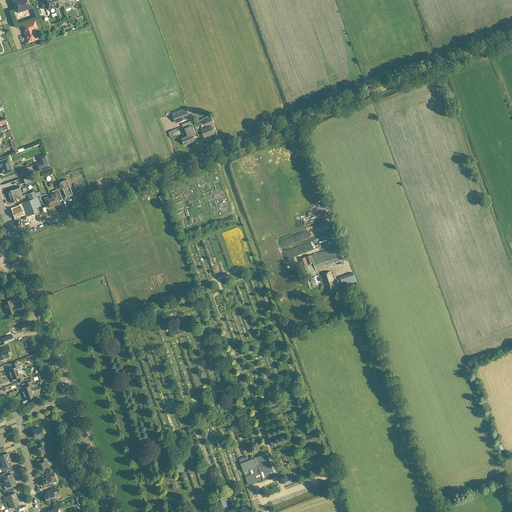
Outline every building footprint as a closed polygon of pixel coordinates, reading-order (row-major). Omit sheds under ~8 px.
[(14,0),(12,1),(17,13),(23,11),(23,12),(26,11),(26,10),(32,8),(29,0),(14,0)] [(55,13),(50,0),(45,0),(46,1),(40,3),(42,9),(48,7),(50,13),(51,15),(55,13)] [(66,10),(62,0),(50,0),(55,13),(57,13),(57,11),(56,8),(62,6),(63,10),(66,10)] [(62,0),(66,10),(70,8),(68,0),(62,0)] [(34,21),(22,26),(26,38),(27,43),(33,41),(32,40),(37,39),(34,30),(37,29),(34,21)] [(185,108),(171,114),(175,124),(189,119),(185,108)] [(213,123),(211,118),(202,122),(205,127),(213,123)] [(191,134),(190,132),(193,131),(190,121),(181,125),(185,134),(186,134),(187,136),(181,138),(184,146),(194,142),(191,134)] [(211,127),(201,131),(203,138),(214,134),(211,127)] [(38,142),(23,148),(24,151),(39,144),(38,142)] [(44,161),(34,165),(37,172),(50,168),(46,155),(42,156),(44,161)] [(7,159),(0,161),(0,165),(3,175),(12,172),(7,159)] [(52,169),(41,173),(42,178),(54,174),(52,169)] [(23,178),(25,184),(34,181),(32,175),(23,178)] [(66,199),(73,196),(66,180),(59,183),(66,199)] [(12,189),(13,190),(7,192),(9,198),(21,193),(18,187),(12,189)] [(52,195),(50,196),(54,206),(56,205),(57,205),(57,206),(59,205),(59,204),(60,204),(59,201),(62,200),(58,189),(51,192),(52,195)] [(36,197),(35,194),(34,192),(27,195),(29,201),(36,198),(36,197)] [(21,193),(9,198),(11,203),(17,201),(16,199),(22,197),(21,193)] [(54,206),(50,196),(47,197),(46,194),(39,197),(43,205),(46,204),(48,208),(49,209),(51,208),(51,207),(54,206)] [(36,198),(29,201),(18,205),(19,207),(13,209),(16,217),(22,214),(21,211),(24,209),(27,217),(37,213),(36,208),(40,206),(37,198),(36,198)] [(338,247),(324,252),(310,256),(299,259),(306,280),(309,290),(313,288),(321,286),(317,276),(316,276),(312,264),(313,264),(315,271),(343,261),(338,247)] [(330,272),(321,275),(327,294),(336,291),(330,272)] [(353,273),(340,277),(343,286),(356,282),(353,273)] [(21,304),(13,307),(11,300),(3,303),(8,315),(23,310),(21,304)] [(28,322),(17,326),(19,332),(30,328),(28,322)] [(12,335),(2,339),(4,344),(14,340),(12,335)] [(2,351),(0,351),(0,359),(9,357),(7,352),(10,351),(8,345),(1,347),(2,351)] [(19,365),(18,366),(17,362),(11,364),(12,368),(7,370),(9,375),(21,370),(19,365)] [(21,370),(9,375),(11,380),(16,378),(18,382),(23,380),(21,374),(22,374),(22,373),(21,370)] [(34,391),(30,381),(24,383),(25,387),(21,389),(23,394),(28,393),(34,391)] [(28,393),(23,394),(25,400),(30,398),(31,402),(41,398),(38,389),(34,391),(28,393)] [(43,435),(46,434),(48,437),(52,436),(48,427),(44,428),(45,429),(41,430),(40,428),(32,431),(34,438),(38,437),(38,439),(40,439),(43,438),(43,437),(43,435)] [(44,441),(42,442),(36,444),(37,448),(33,449),(36,456),(43,453),(43,454),(48,452),(44,441)] [(0,460),(1,462),(9,459),(7,453),(2,455),(1,452),(0,451),(0,460)] [(239,459),(248,485),(262,480),(263,481),(263,479),(265,478),(266,480),(265,477),(274,474),(267,454),(254,458),(252,456),(250,458),(251,459),(248,461),(247,456),(241,459),(239,459)] [(53,465),(52,462),(50,463),(49,462),(47,462),(46,462),(46,461),(48,460),(47,457),(40,460),(41,463),(37,464),(39,470),(49,467),(49,466),(53,465)] [(1,462),(1,463),(0,462),(0,469),(1,472),(7,470),(6,467),(11,465),(9,459),(1,462)] [(46,478),(42,480),(44,486),(52,484),(51,480),(55,479),(53,472),(45,475),(46,478)] [(11,473),(6,475),(5,473),(0,474),(0,480),(3,479),(4,482),(13,479),(11,473)] [(13,479),(4,482),(5,485),(3,486),(5,491),(11,489),(10,486),(15,484),(13,479)] [(44,495),(46,502),(55,499),(53,495),(57,493),(56,488),(48,491),(49,493),(44,495)] [(2,494),(0,494),(0,496),(2,496),(5,503),(17,499),(15,493),(9,495),(8,492),(2,494)] [(221,511),(228,510),(224,498),(217,500),(220,511),(221,511)] [(19,505),(17,499),(5,503),(6,507),(8,511),(9,511),(12,511),(15,510),(13,507),(19,505)] [(54,509),(51,510),(51,509),(47,511),(57,511),(57,509),(61,508),(60,503),(53,505),(54,509)]
